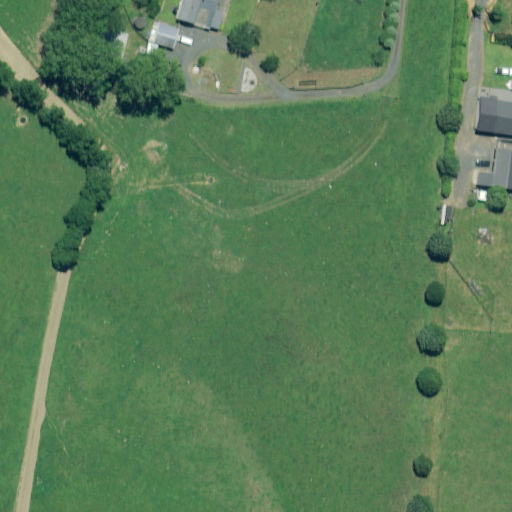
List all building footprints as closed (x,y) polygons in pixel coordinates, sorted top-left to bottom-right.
[(181,0),(175,19),(216,31),(225,0),(181,0)] [(153,23),(148,43),(147,43),(144,56),(146,56),(157,58),(158,47),(170,49),(182,52),(184,46),(176,44),(179,29),(153,23)] [(82,54),(105,60),(106,54),(107,55),(106,61),(122,65),(129,35),(108,30),(106,36),(89,31),(82,54)] [(511,135),(511,104),(495,102),(491,133),(511,135)] [(511,151),(495,149),(492,174),(478,172),(476,185),(511,190),(511,151)] [(185,226),(188,206),(157,188),(147,207),(185,226)] [(488,190),(477,190),(477,202),(488,202),(488,190)] [(188,206),(185,226),(200,228),(203,206),(188,204),(188,206)] [(201,244),(185,241),(183,254),(199,256),(201,244)] [(208,267),(232,272),(234,264),(235,264),(233,272),(242,274),(246,257),(212,250),(208,267)]
